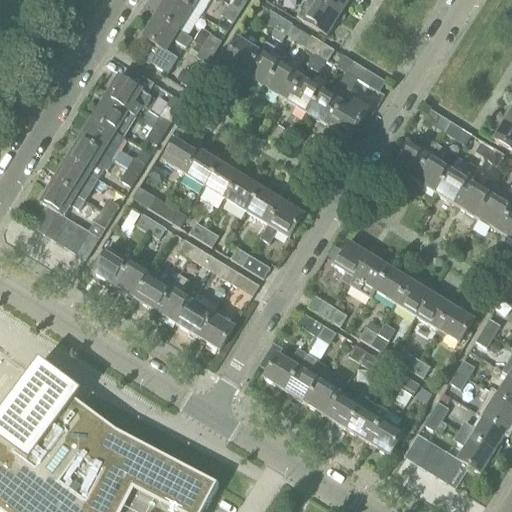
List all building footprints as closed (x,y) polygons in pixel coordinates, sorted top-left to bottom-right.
[(168,0),(156,19),(180,34),(193,13),(172,0),(168,0)] [(172,0),(193,13),(200,0),(172,0)] [(234,0),(230,8),(241,15),(248,3),(242,0),(234,0)] [(318,4),(311,0),(308,0),(306,4),(302,5),(299,11),(300,14),(296,20),(328,40),(341,19),(318,4)] [(311,0),(318,4),(341,19),(352,0),(311,0)] [(234,26),(241,15),(230,8),(223,19),(234,26)] [(274,31),(281,20),(270,14),(264,24),(274,31)] [(193,42),(180,34),(156,19),(143,41),(150,46),(141,61),(168,78),(178,61),(167,54),(174,44),(187,51),(193,42)] [(282,46),(286,38),(293,28),(281,20),(274,31),(269,38),(282,46)] [(203,33),(197,42),(205,48),(211,38),(203,33)] [(295,43),(305,50),(316,56),(322,46),(312,39),(311,40),(301,34),(295,43)] [(205,49),(215,56),(222,45),(211,38),(205,48),(205,49)] [(224,66),(245,78),(259,55),(239,42),(224,66)] [(323,69),(327,64),(328,64),(334,53),(322,46),(316,56),(312,62),(323,69)] [(197,61),(208,68),(215,56),(205,49),(197,61)] [(280,68),(259,55),(245,78),(265,91),(280,68)] [(364,71),(353,64),(346,76),(357,83),(364,71)] [(301,81),(280,68),(265,91),(286,104),(301,81)] [(386,85),(364,71),(357,83),(379,96),(386,85)] [(190,90),(196,81),(183,72),(177,82),(190,90)] [(118,80),(105,101),(136,120),(141,112),(143,114),(146,110),(149,105),(151,101),(149,99),(118,80)] [(286,104),(307,117),(321,93),(301,81),(286,104)] [(307,117),(328,130),(343,106),(321,93),(307,117)] [(348,98),(343,106),(328,130),(350,144),(370,112),(348,98)] [(167,109),(178,116),(184,106),(173,99),(167,109)] [(123,141),(136,120),(105,101),(92,122),(116,137),(123,141)] [(423,124),(444,137),(451,126),(430,113),(423,124)] [(148,115),(142,124),(154,131),(160,122),(148,115)] [(165,138),(172,126),(161,120),(160,122),(154,131),(165,138)] [(103,157),(110,162),(115,153),(108,149),(116,137),(92,122),(79,143),(103,157)] [(511,124),(507,122),(494,143),(511,154),(511,124)] [(463,133),(451,126),(444,137),(456,144),(463,133)] [(158,148),(165,138),(154,131),(147,142),(158,148)] [(163,163),(184,176),(199,153),(178,140),(163,163)] [(395,170),(415,183),(430,160),(437,148),(438,148),(429,142),(427,145),(423,147),(419,153),(409,147),(395,170)] [(79,143),(66,164),(90,179),(90,178),(98,183),(105,172),(108,174),(114,165),(110,162),(103,157),(79,143)] [(476,156),(486,163),(493,152),(482,145),(476,156)] [(437,148),(430,160),(415,183),(437,196),(451,173),(440,167),(448,154),(437,148)] [(504,159),(493,152),(486,163),(497,170),(504,159)] [(220,166),(199,153),(184,176),(205,189),(220,166)] [(139,180),(146,168),(135,161),(128,173),(139,180)] [(66,164),(54,184),(77,199),(90,179),(66,164)] [(241,179),(220,166),(205,189),(226,202),(241,179)] [(461,179),(451,173),(437,196),(458,209),(472,186),(480,173),(469,167),(461,179)] [(132,190),(139,180),(128,173),(121,183),(132,190)] [(226,202),(248,216),(262,192),(241,179),(226,202)] [(47,211),(58,217),(63,221),(77,199),(54,184),(40,206),(47,211)] [(492,199),(472,186),(458,209),(478,222),(492,199)] [(248,216),(268,228),(283,205),(262,192),(248,216)] [(511,214),(511,210),(492,199),(478,222),(499,235),(511,214)] [(154,200),(147,211),(158,218),(165,207),(154,200)] [(102,214),(113,221),(120,210),(108,203),(102,214)] [(304,218),(283,205),(268,228),(260,242),(269,248),(278,234),(290,242),(304,218)] [(165,207),(158,218),(180,232),(188,220),(165,207)] [(34,233),(44,240),(58,217),(47,211),(34,233)] [(147,236),(148,235),(154,225),(143,218),(143,220),(130,212),(124,222),(147,236)] [(99,243),(113,221),(102,214),(88,236),(99,243)] [(511,214),(499,235),(511,242),(511,214)] [(68,224),(63,221),(58,217),(44,240),(54,246),(68,224)] [(54,246),(64,252),(78,230),(68,224),(54,246)] [(154,225),(148,235),(147,236),(159,243),(166,232),(154,225)] [(201,243),(208,233),(197,226),(190,236),(201,243)] [(78,230),(64,252),(74,258),(88,236),(78,230)] [(219,240),(208,233),(201,243),(212,250),(219,240)] [(99,243),(88,236),(74,258),(85,265),(99,243)] [(189,262),(196,251),(185,244),(178,255),(189,262)] [(128,267),(129,267),(134,259),(113,246),(108,254),(93,277),(114,290),(128,267)] [(341,284),(350,290),(355,282),(369,259),(348,246),(342,255),(337,264),(334,269),(346,276),(341,284)] [(218,264),(196,251),(189,262),(210,275),(218,264)] [(337,264),(342,255),(336,251),(330,259),(337,264)] [(231,263),(243,270),(249,259),(238,252),(231,263)] [(264,283),(271,272),(249,259),(243,270),(264,283)] [(369,259),(355,282),(350,290),(371,303),(376,295),(375,294),(389,271),(369,259)] [(210,275),(232,288),(239,277),(218,264),(210,275)] [(150,280),(129,267),(128,267),(114,290),(135,303),(150,280)] [(375,294),(376,295),(396,307),(411,284),(389,271),(375,294)] [(260,290),(239,277),(232,288),(252,301),(260,290)] [(179,278),(170,293),(156,316),(177,329),(192,306),(181,299),(190,285),(179,278)] [(170,293),(150,280),(135,303),(156,316),(170,293)] [(432,297),(411,284),(396,307),(417,320),(432,297)] [(452,310),(432,297),(417,320),(438,333),(452,310)] [(308,311),(329,324),(336,312),(315,299),(308,311)] [(213,318),(192,306),(177,329),(198,342),(213,318)] [(474,323),(452,310),(438,333),(460,347),(474,323)] [(340,331),(347,319),(336,312),(329,324),(340,331)] [(297,328),(318,341),(325,330),(304,317),(297,328)] [(234,332),(213,318),(198,342),(220,355),(234,332)] [(490,322),(483,333),(494,341),(501,330),(490,322)] [(371,348),(378,337),(378,338),(382,331),(370,324),(360,341),(371,348)] [(336,337),(325,330),(318,341),(330,348),(336,337)] [(494,341),(483,333),(476,345),(487,352),(494,341)] [(390,345),(378,338),(378,337),(371,348),(383,356),(390,345)] [(318,344),(309,359),(316,364),(319,365),(328,350),(318,344)] [(401,367),(413,374),(420,363),(418,362),(426,350),(416,344),(401,367)] [(349,359),(360,366),(367,355),(356,349),(349,359)] [(298,352),(289,366),(278,359),(264,383),(285,396),(308,358),(298,352)] [(379,363),(367,355),(360,366),(372,374),(379,363)] [(285,396),(305,408),(319,385),(308,378),(316,364),(309,359),(308,358),(285,396)] [(509,380),(510,379),(511,379),(511,359),(502,375),(509,380)] [(432,371),(420,363),(413,374),(425,382),(432,371)] [(464,364),(457,376),(468,383),(475,371),(464,364)] [(205,511),(215,494),(217,489),(116,436),(75,406),(81,397),(39,366),(0,418),(0,511),(137,511),(138,511),(140,511),(205,511)] [(402,392),(409,381),(398,374),(391,385),(402,392)] [(468,383),(457,376),(450,387),(461,394),(468,383)] [(326,421),(341,398),(345,390),(341,387),(340,383),(333,379),(329,380),(324,377),(319,385),(305,408),(326,421)] [(511,379),(510,379),(509,380),(497,400),(511,409),(511,379)] [(421,389),(409,381),(402,392),(414,399),(421,389)] [(491,409),(484,421),(508,435),(511,427),(511,409),(497,400),(485,393),(479,402),(491,409)] [(361,410),(341,398),(326,421),(348,435),(362,411),(361,410)] [(361,410),(362,411),(348,435),(368,447),(383,424),(388,415),(366,402),(361,410)] [(438,407),(431,418),(442,425),(449,414),(438,407)] [(442,425),(431,418),(424,429),(435,436),(442,425)] [(494,457),(508,435),(484,421),(477,432),(465,425),(459,435),(471,442),(494,457)] [(404,437),(383,424),(368,447),(390,461),(404,437)] [(458,463),(459,464),(469,471),(481,478),(494,457),(471,442),(459,435),(453,444),(465,451),(458,463)] [(404,461),(415,468),(429,446),(418,439),(404,461)] [(415,468),(425,474),(438,452),(429,446),(415,468)] [(425,474),(435,480),(449,458),(438,452),(425,474)] [(435,480),(446,487),(459,464),(458,463),(449,458),(435,480)] [(456,493),(469,471),(459,464),(446,487),(456,493)]
